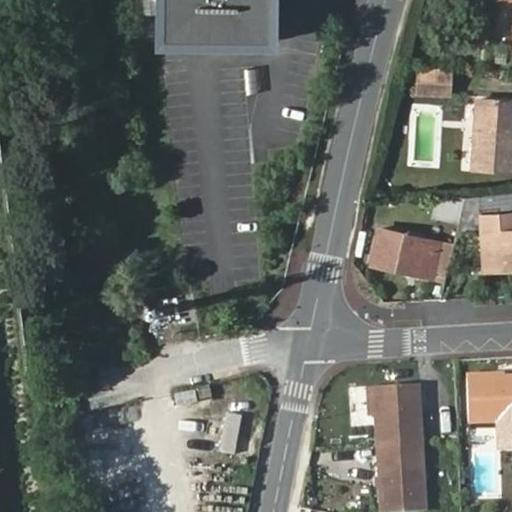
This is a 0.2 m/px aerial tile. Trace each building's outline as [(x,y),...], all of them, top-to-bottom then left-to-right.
[(271,0),(159,0),(159,40),(271,42),(271,0)] [(417,65),(416,93),(453,95),(454,67),(417,65)] [(511,101),(477,100),(473,168),(511,169),(511,133),(511,134),(511,133),(511,101)] [(435,216),(460,222),(466,196),(439,198),(435,216)] [(495,231),(497,269),(511,268),(511,230),(509,231),(508,213),(482,215),(483,232),(495,231)] [(378,229),(371,264),(433,278),(441,243),(378,229)] [(484,271),(497,269),(495,231),(483,232),(484,271)] [(511,377),(502,378),(467,378),(468,422),(499,422),(499,452),(511,451),(511,377)] [(376,414),(377,443),(421,442),(418,386),(375,389),(376,414)] [(368,415),(376,414),(375,389),(366,389),(368,415)] [(223,412),(219,452),(237,453),(241,414),(223,412)] [(421,442),(377,443),(379,476),(380,487),(381,511),(425,510),(421,442)]
